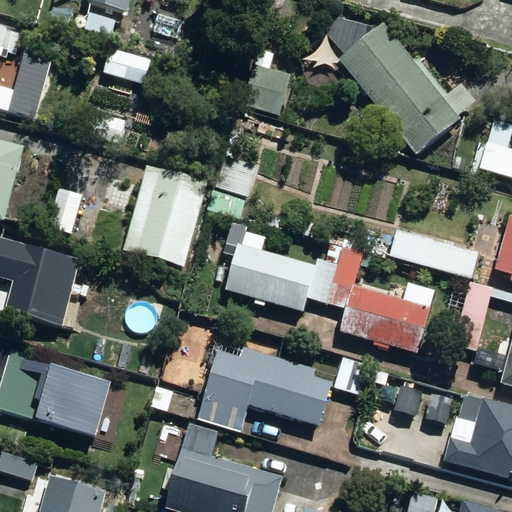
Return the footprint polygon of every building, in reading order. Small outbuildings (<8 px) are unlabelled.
[(109,42),(114,25),(88,17),(83,34),(109,42)] [(157,37),(173,39),(174,28),(159,26),(157,37)] [(339,67),(416,161),(460,126),(383,31),(339,67)] [(244,109),(278,119),(289,79),(254,70),(244,109)] [(0,226),(2,227),(22,152),(0,145),(0,226)] [(480,175),(511,184),(511,156),(487,150),(480,175)] [(254,170),(225,164),(219,195),(248,201),(254,170)] [(124,257),(183,272),(206,186),(146,171),(124,257)] [(47,232),(70,238),(82,201),(58,194),(47,232)] [(208,215),(239,223),(244,203),(213,195),(208,215)] [(510,289),(511,290),(511,224),(510,224),(495,277),(511,281),(510,289)] [(473,284),(479,260),(395,237),(388,262),(473,284)] [(5,318),(59,333),(76,265),(0,245),(0,285),(13,288),(5,318)] [(326,265),(337,267),(341,251),(330,248),(326,265)] [(325,308),(336,271),(318,265),(316,271),(237,250),(224,296),(301,318),(306,303),(325,308)] [(349,265),(359,268),(362,257),(352,254),(349,265)] [(336,271),(325,308),(347,314),(340,338),(417,360),(430,315),(350,293),(355,276),(336,271)] [(470,289),(467,302),(475,304),(479,291),(470,289)] [(474,316),(477,304),(475,304),(467,302),(464,314),(474,316)] [(471,355),(481,318),(474,316),(464,314),(455,351),(471,355)] [(511,353),(502,391),(511,393),(511,353)] [(198,425),(240,437),(248,410),(317,431),(330,388),(311,382),(313,376),(244,354),(240,365),(218,358),(198,425)] [(0,388),(0,416),(95,442),(110,390),(7,361),(0,388)] [(333,393),(360,401),(370,368),(343,361),(333,393)] [(370,385),(385,389),(388,378),(373,374),(370,385)] [(155,413),(166,416),(172,393),(161,390),(155,413)] [(446,468),(511,486),(511,412),(483,405),(470,452),(452,447),(446,468)] [(167,511),(273,511),(281,482),(210,463),(217,438),(189,431),(167,511)] [(17,448),(30,451),(33,438),(20,435),(17,448)] [(133,477),(150,481),(156,459),(140,454),(133,477)] [(0,465),(0,475),(31,485),(36,468),(2,458),(0,465)] [(42,511),(100,511),(104,498),(50,484),(42,511)]
